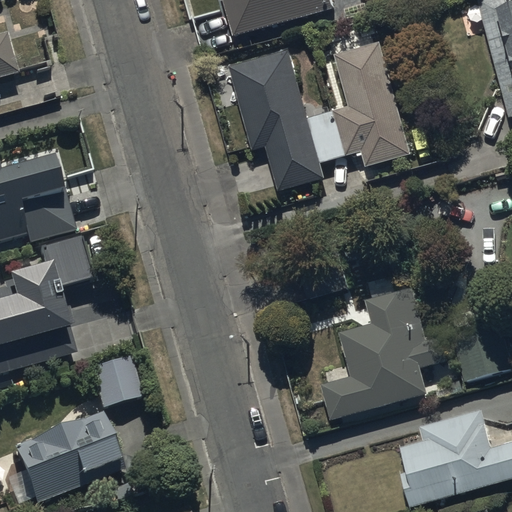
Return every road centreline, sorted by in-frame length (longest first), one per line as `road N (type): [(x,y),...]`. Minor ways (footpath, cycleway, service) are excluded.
road 1 (residential): [(121,0),(259,511)]
road 2 (unknown): [(220,232),(484,152)]
